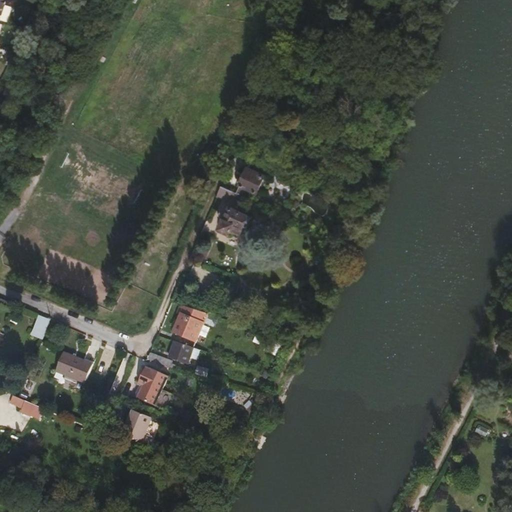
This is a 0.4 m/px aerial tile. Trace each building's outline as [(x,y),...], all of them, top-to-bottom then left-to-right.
[(259,191),(266,174),(248,167),(237,192),(238,192),(251,199),(255,190),(259,191)] [(236,197),(238,192),(237,192),(220,184),(215,196),(227,201),(230,195),(236,197)] [(247,228),(252,215),(230,206),(221,227),(222,228),(217,238),(227,242),(231,232),(234,230),(241,232),(243,226),(247,228)] [(196,341),(207,312),(179,303),(177,311),(180,312),(172,332),(196,341)] [(46,329),(50,319),(38,314),(34,324),(46,329)] [(42,337),(46,329),(34,324),(31,332),(42,337)] [(190,361),(195,346),(176,340),(172,352),(181,356),(180,358),(190,361)] [(85,381),(92,361),(64,350),(56,369),(85,381)] [(170,360),(148,352),(146,358),(158,363),(174,368),(175,365),(169,362),(170,360)] [(168,374),(151,367),(150,368),(144,365),(138,378),(140,379),(142,374),(160,382),(156,391),(141,385),(136,395),(154,404),(161,389),(168,374)] [(156,391),(160,382),(142,374),(140,379),(143,380),(142,383),(141,385),(156,391)] [(136,395),(141,385),(138,384),(133,394),(136,395)] [(168,410),(175,395),(161,389),(154,404),(168,410)] [(22,406),(24,401),(13,396),(11,401),(22,406)] [(141,441),(151,417),(131,409),(121,433),(141,441)]
